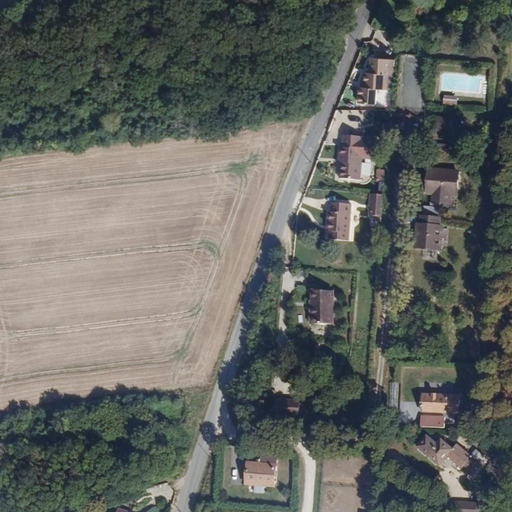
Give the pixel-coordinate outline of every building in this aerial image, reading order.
[(359,87),(358,103),(375,104),(377,89),(386,89),(387,75),(394,75),(396,62),(372,59),(371,73),(366,72),(364,88),(359,87)] [(341,162),(339,179),(361,181),(363,161),(373,162),(375,143),(364,142),(364,139),(343,137),(342,150),(340,150),(338,162),(341,162)] [(437,143),(435,150),(447,153),(449,146),(437,143)] [(437,176),(420,174),(418,192),(427,193),(427,196),(431,196),(430,205),(444,206),(445,198),(453,198),(455,176),(437,174),(437,176)] [(370,196),(368,216),(381,217),(383,197),(370,196)] [(329,214),(328,227),(331,227),(329,241),(348,244),(353,208),(334,206),(333,215),(329,214)] [(437,207),(425,206),(424,213),(437,214),(437,207)] [(414,229),(412,251),(433,253),(434,241),(436,241),(437,230),(434,230),(434,220),(419,219),(418,229),(414,229)] [(335,295),(314,294),(312,309),(309,309),(308,318),(312,318),(311,326),(332,328),(335,295)] [(392,384),(390,414),(398,414),(400,384),(392,384)] [(460,397),(423,396),(422,414),(460,415),(460,397)] [(442,421),(418,420),(418,429),(442,430),(442,421)] [(56,436),(42,438),(43,449),(57,447),(56,436)] [(428,437),(418,448),(442,468),(450,460),(472,479),(486,463),(476,454),(471,460),(458,449),(454,454),(444,444),(440,448),(428,437)] [(249,468),(248,489),(275,490),(276,457),(263,457),(263,468),(249,468)] [(383,505),(391,506),(394,491),(386,489),(383,505)]
